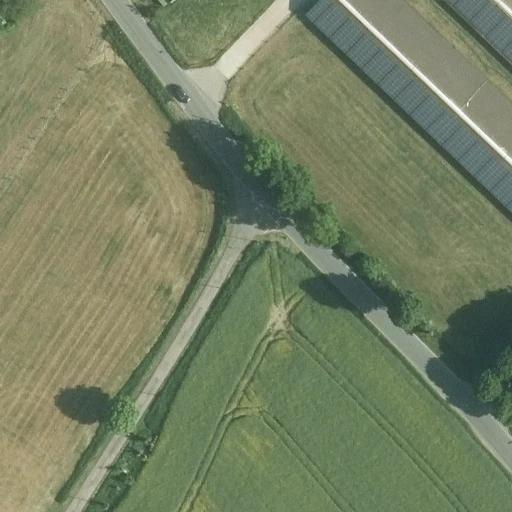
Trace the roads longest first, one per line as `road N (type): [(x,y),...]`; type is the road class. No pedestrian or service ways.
road 1 (unclassified): [(82,511),(266,197)]
road 2 (tertiary): [(266,197),(511,459)]
road 3 (tertiary): [(115,0),(266,197)]
